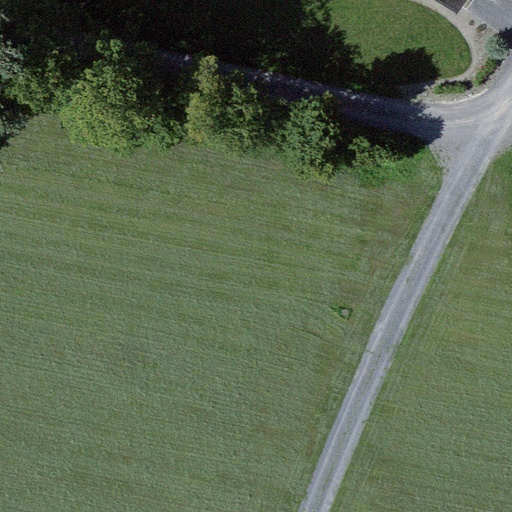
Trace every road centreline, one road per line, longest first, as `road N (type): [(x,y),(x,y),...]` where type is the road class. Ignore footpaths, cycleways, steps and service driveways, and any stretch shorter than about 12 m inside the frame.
road 1 (track): [(511,109),(0,14)]
road 2 (track): [(511,112),(400,333),(326,511)]
